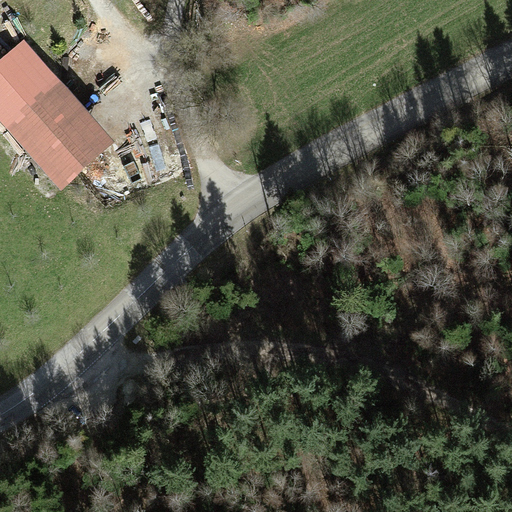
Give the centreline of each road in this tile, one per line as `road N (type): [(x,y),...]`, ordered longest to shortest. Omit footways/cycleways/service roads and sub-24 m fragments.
road 1 (track): [(67,363),(279,349),(379,374),(511,438)]
road 2 (unclassified): [(220,222),(511,58)]
road 3 (track): [(328,511),(264,393),(279,349),(220,222)]
road 4 (unclassified): [(0,413),(43,384),(220,222)]
road 5 (unclassified): [(220,222),(176,89),(176,0)]
